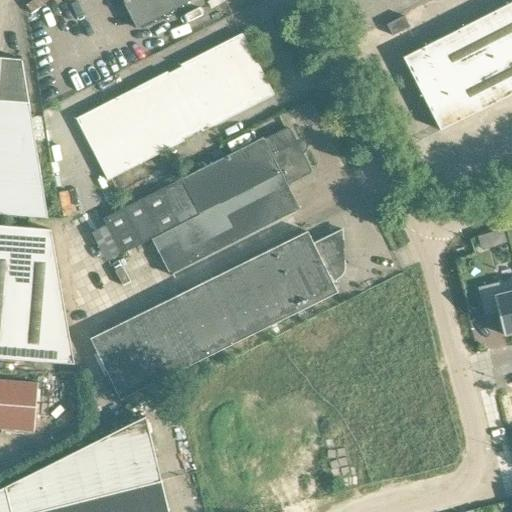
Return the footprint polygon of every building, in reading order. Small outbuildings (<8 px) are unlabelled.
[(121,0),(135,28),(190,0),(121,0)] [(511,2),(413,52),(408,67),(440,130),(511,93),(511,2)] [(409,27),(404,16),(387,24),(392,36),(409,27)] [(242,33),(225,42),(181,65),(182,67),(169,74),(168,71),(76,119),(108,181),(185,142),(183,138),(201,130),(202,132),(274,95),(242,33)] [(0,214),(47,218),(36,150),(34,139),(22,60),(0,58),(0,214)] [(246,147),(105,219),(123,254),(153,238),(171,274),(282,218),(300,209),(288,184),(309,173),(310,173),(310,172),(311,171),(311,170),(311,169),(310,168),(291,129),(290,129),(290,128),(289,128),(287,127),(286,128),(264,139),(263,137),(246,147)] [(0,358),(74,365),(51,230),(0,225),(0,358)] [(501,228),(477,236),(481,250),(505,242),(501,228)] [(307,231),(289,240),(90,338),(121,400),(337,292),(329,276),(333,274),(338,278),(339,277),(341,276),(342,275),(343,273),(343,272),(344,271),(344,269),(344,267),(342,229),(313,243),(307,231)] [(511,278),(478,287),(484,314),(498,311),(503,335),(511,332),(511,278)] [(0,427),(33,430),(37,383),(0,379),(0,427)] [(146,417),(5,486),(11,511),(35,511),(161,481),(146,417)] [(168,511),(161,481),(35,511),(168,511)] [(0,511),(11,511),(5,486),(0,488),(0,511)]
